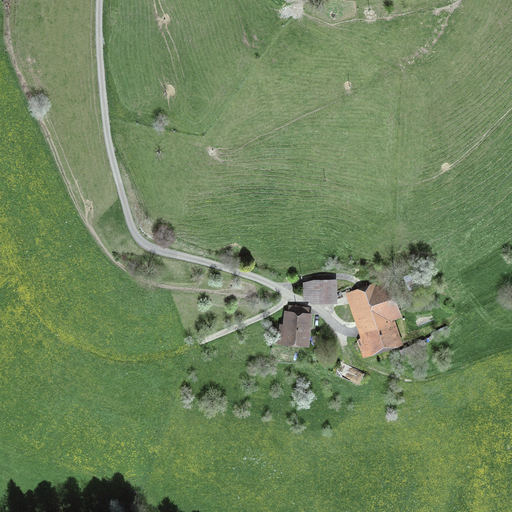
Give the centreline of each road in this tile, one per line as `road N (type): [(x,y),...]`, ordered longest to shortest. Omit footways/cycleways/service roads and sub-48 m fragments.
road 1 (unclassified): [(99,0),(105,120),(139,240),(292,296)]
road 2 (track): [(419,384),(356,358),(333,321),(292,296)]
road 3 (track): [(46,319),(120,362),(184,350)]
road 4 (track): [(184,350),(264,317),(292,296)]
